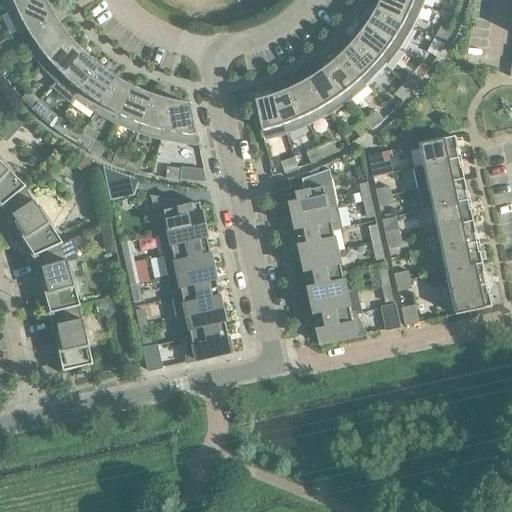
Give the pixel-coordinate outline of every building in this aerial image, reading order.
[(4,0),(8,11),(34,0),(4,0)] [(19,33),(20,35),(27,30),(26,29),(54,13),(53,12),(47,0),(34,0),(8,11),(19,33)] [(421,5),(408,0),(380,0),(376,8),(411,27),(421,5)] [(411,27),(376,8),(366,25),(399,48),(411,27)] [(56,17),(54,13),(26,29),(27,30),(30,34),(33,39),(34,41),(60,23),(56,17)] [(26,44),(27,45),(42,65),(72,39),(61,24),(60,23),(34,41),(33,39),(26,44)] [(354,41),(384,67),(399,48),(366,25),(354,41)] [(434,39),(444,45),(451,32),(441,27),(434,39)] [(85,54),(72,39),(42,65),(57,82),(58,82),(85,54)] [(444,45),(434,39),(427,52),(437,58),(444,45)] [(384,67),(354,41),(340,55),(368,84),(384,67)] [(100,67),(85,54),(58,82),(57,82),(52,87),(71,104),(77,98),(76,98),(100,67)] [(368,84),(340,55),(326,68),(349,100),(368,84)] [(0,63),(0,72),(4,79),(14,72),(5,60),(0,63)] [(77,98),(95,112),(116,78),(100,67),(76,98),(77,98)] [(309,79),(330,113),(349,100),(326,68),(309,79)] [(404,83),(413,91),(422,80),(413,73),(404,83)] [(95,112),(116,123),(134,87),(116,78),(95,112)] [(292,88),(309,124),(330,113),(309,79),(292,88)] [(413,91),(404,83),(394,95),(403,102),(413,91)] [(152,95),(134,87),(116,123),(138,132),(152,95)] [(309,124),(292,88),(273,96),(286,133),(309,124)] [(31,109),(40,101),(29,91),(21,99),(31,109)] [(171,101),(152,95),(138,132),(161,139),(171,101)] [(286,133),(273,96),(255,101),(264,140),(286,133)] [(40,101),(31,109),(42,119),(51,110),(40,101)] [(183,143),(199,144),(190,104),(171,101),(161,139),(183,143)] [(365,120),(372,129),(384,121),(376,111),(365,120)] [(372,129),(365,120),(354,129),(361,138),(372,129)] [(64,136),(75,144),(82,133),(70,126),(64,136)] [(75,144),(88,151),(94,141),(82,133),(75,144)] [(423,167),(460,159),(455,137),(418,145),(423,167)] [(320,148),(324,159),(337,152),(333,142),(320,148)] [(324,159),(320,148),(306,154),(311,164),(324,159)] [(71,165),(86,172),(92,160),(77,152),(71,165)] [(112,163),(126,168),(130,157),(116,152),(112,163)] [(382,153),(368,156),(370,166),(384,163),(382,153)] [(126,168),(139,173),(143,162),(130,157),(126,168)] [(284,174),(298,169),(295,158),(280,163),(284,174)] [(418,190),(464,180),(460,159),(423,167),(413,169),(418,190)] [(0,206),(1,207),(26,186),(0,161),(0,206)] [(165,179),(180,181),(182,169),(167,167),(165,179)] [(105,169),(111,199),(133,194),(137,181),(106,169),(105,169)] [(304,192),(288,195),(292,217),(338,207),(330,170),(301,179),(304,192)] [(464,180),(418,190),(423,212),(432,210),(432,209),(469,201),(464,180)] [(362,202),(372,200),(368,183),(359,185),(362,202)] [(33,256),(63,243),(41,210),(40,210),(35,201),(34,201),(25,187),(26,187),(26,186),(1,207),(21,238),(14,242),(15,245),(18,248),(21,250),(24,252),(27,253),(29,253),(31,253),(33,256)] [(377,199),(391,196),(389,187),(375,190),(377,199)] [(165,215),(169,233),(204,225),(199,203),(184,207),(185,201),(150,196),(149,197),(154,218),(165,215)] [(391,196),(377,199),(379,208),(393,205),(391,196)] [(372,200),(362,202),(366,219),(375,217),(372,200)] [(437,230),(474,222),(469,201),(432,209),(432,210),(437,230)] [(338,207),(292,217),(297,238),(333,230),(333,231),(342,229),(338,207)] [(441,251),(478,243),(474,222),(437,230),(441,251)] [(209,246),(204,225),(169,233),(159,235),(164,257),(173,255),(173,254),(209,246)] [(372,244),(380,242),(377,226),(368,227),(372,244)] [(386,241),(400,238),(399,229),(384,232),(386,241)] [(302,259),(337,251),(333,231),(333,230),(297,238),(302,259)] [(400,238),(386,241),(388,250),(402,247),(400,238)] [(71,239),(63,243),(33,256),(43,292),(35,294),(36,297),(37,300),(40,304),(42,306),(44,308),(46,309),(48,310),(49,313),(80,306),(70,271),(67,261),(77,259),(71,239)] [(121,243),(124,259),(133,257),(130,242),(121,243)] [(380,242),(372,244),(375,261),(384,259),(380,242)] [(478,243),(441,251),(446,272),(483,264),(478,243)] [(173,254),(173,255),(164,257),(168,277),(178,275),(213,267),(209,246),(173,254)] [(337,251),(302,259),(306,280),(342,273),(337,251)] [(483,264),(446,272),(455,316),(492,308),(483,264)] [(168,277),(173,298),(218,289),(213,267),(178,275),(168,277)] [(127,270),(130,286),(139,284),(136,268),(127,270)] [(381,286),(390,284),(386,268),(377,269),(381,286)] [(395,283),(410,280),(408,271),(394,275),(395,283)] [(342,273),(306,280),(311,301),(346,294),(346,293),(342,273)] [(410,280),(395,283),(397,292),(411,289),(410,280)] [(130,286),(134,301),(142,299),(139,284),(130,286)] [(390,284),(381,286),(385,304),(393,301),(390,284)] [(173,298),(177,320),(187,318),(187,317),(222,310),(218,289),(173,298)] [(361,313),(356,292),(356,291),(346,293),(346,294),(311,301),(315,323),(355,314),(355,315),(361,313)] [(98,313),(111,310),(109,299),(95,302),(98,313)] [(382,308),(387,330),(399,327),(394,305),(382,308)] [(81,306),(80,306),(49,313),(57,350),(49,352),(50,355),(51,358),(53,362),(55,364),(58,366),(61,368),(62,372),(93,365),(86,330),(85,330),(83,320),(80,307),(81,306)] [(401,309),(405,326),(419,323),(415,306),(401,309)] [(227,331),(222,310),(187,317),(187,318),(191,338),(191,339),(227,331)] [(145,311),(136,313),(140,328),(148,326),(145,311)] [(320,345),(365,335),(355,315),(355,314),(315,323),(320,345)] [(151,341),(148,326),(140,328),(143,343),(151,341)] [(187,363),(232,353),(227,331),(191,339),(191,338),(188,339),(187,363)] [(149,371),(161,368),(157,346),(144,349),(149,371)]
